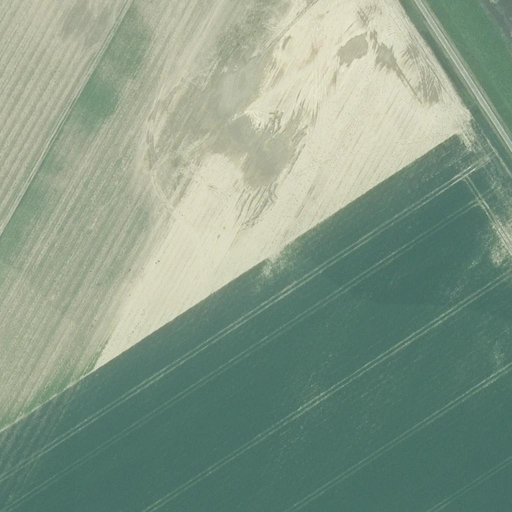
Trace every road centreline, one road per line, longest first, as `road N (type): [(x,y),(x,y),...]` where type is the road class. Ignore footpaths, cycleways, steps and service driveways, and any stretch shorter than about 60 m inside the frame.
road 1 (track): [(130,0),(0,231)]
road 2 (unclassified): [(511,149),(416,0)]
